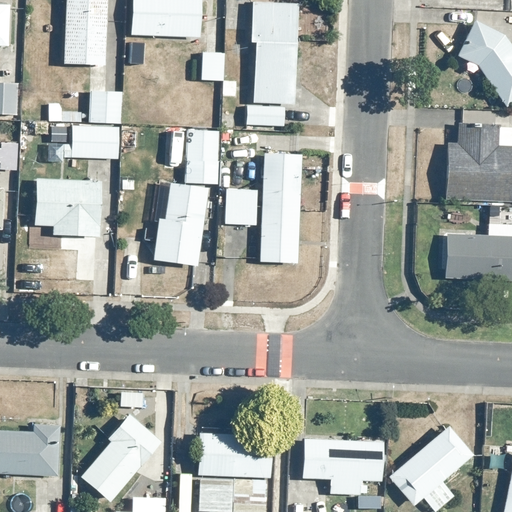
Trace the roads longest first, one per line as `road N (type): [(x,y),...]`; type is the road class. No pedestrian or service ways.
road 1 (residential): [(356,361),(368,0)]
road 2 (residential): [(356,361),(0,344)]
road 3 (residential): [(511,366),(356,361)]
